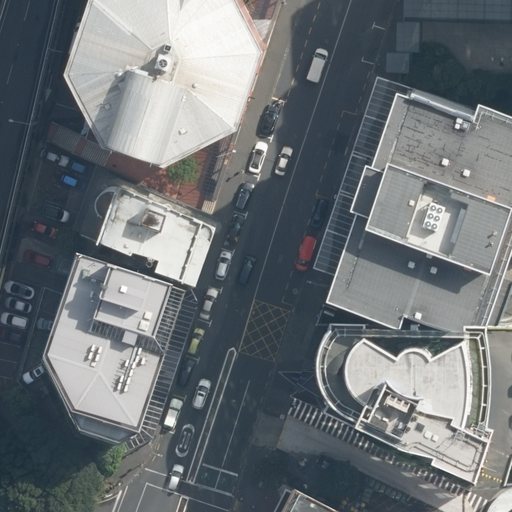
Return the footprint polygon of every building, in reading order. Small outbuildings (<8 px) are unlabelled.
[(246,0),(99,0),(76,76),(112,144),(174,165),(246,128),(271,50),(246,0)] [(413,291),(488,317),(494,298),(511,247),(511,92),(485,83),(481,97),(405,72),(395,102),(380,147),(374,145),(358,190),(365,193),(334,281),(408,306),(413,291)] [(78,254),(188,292),(210,219),(92,179),(69,241),(80,246),(78,254)] [(511,247),(494,298),(488,317),(490,325),(511,326),(511,247)] [(78,254),(43,361),(79,433),(118,445),(142,437),(188,292),(78,254)] [(435,466),(482,488),(486,476),(497,444),(495,443),(500,430),(492,427),(495,410),(497,391),(497,355),(495,346),(490,325),(332,317),(332,325),(325,333),(320,348),(319,362),(320,375),(324,388),(331,398),(327,406),(360,422),(358,427),(411,454),(438,460),(435,466)] [(488,511),(511,511),(511,485),(502,490),(490,506),(488,511)] [(281,511),(293,489),(288,486),(274,511),(281,511)] [(339,511),(293,489),(281,511),(339,511)]
